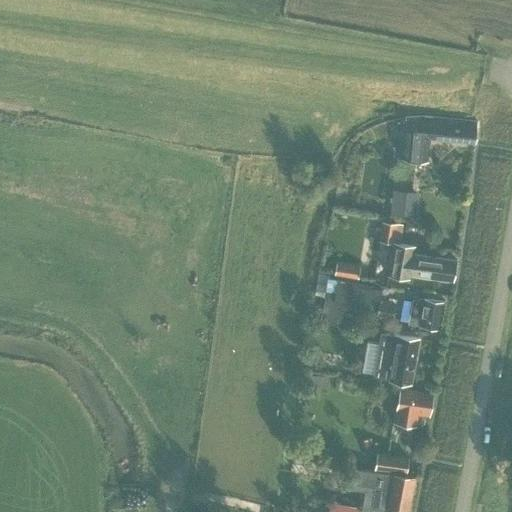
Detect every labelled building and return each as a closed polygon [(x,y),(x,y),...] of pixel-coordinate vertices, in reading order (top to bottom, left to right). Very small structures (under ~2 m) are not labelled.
[(476,143),(479,122),(425,117),(405,117),(400,158),(429,160),(431,138),(476,143)] [(419,192),(393,189),(390,212),(417,215),(419,192)] [(398,223),(390,221),(383,220),(380,239),(394,243),(398,223)] [(454,282),(458,262),(413,254),(415,246),(394,243),(389,274),(409,277),(410,275),(454,282)] [(336,263),(334,274),(346,276),(348,265),(336,263)] [(381,290),(338,281),(328,278),(321,309),(338,312),(341,302),(377,309),(381,290)] [(416,325),(420,326),(442,329),(446,301),(424,297),(423,301),(419,301),(418,312),(417,312),(416,325)] [(396,305),(380,302),(377,315),(394,318),(396,305)] [(420,338),(390,333),(381,331),(373,376),(382,377),(382,378),(413,383),(420,338)] [(326,388),(327,377),(311,375),(310,385),(326,388)] [(431,415),(432,404),(434,393),(401,388),(395,422),(411,424),(413,412),(431,415)] [(325,449),(306,445),(304,456),(323,459),(325,449)] [(407,473),(410,458),(378,453),(375,469),(407,473)] [(374,486),(371,505),(410,511),(417,477),(393,473),(355,467),(353,483),(374,486)] [(357,511),(359,507),(332,502),(329,511),(357,511)]
